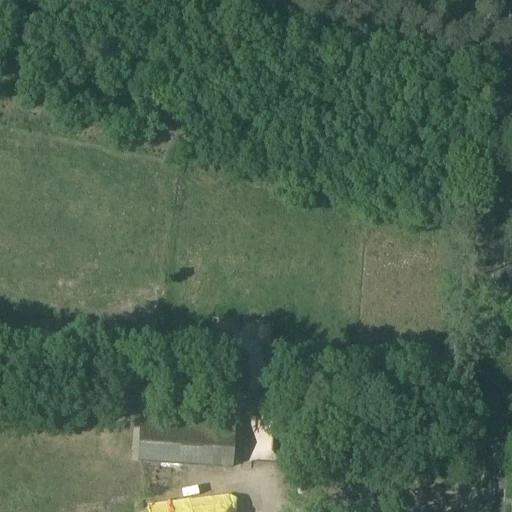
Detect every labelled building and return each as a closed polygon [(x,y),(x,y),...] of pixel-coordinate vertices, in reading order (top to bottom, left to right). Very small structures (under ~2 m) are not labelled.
[(52,306),(53,269),(16,268),(15,305),(52,306)] [(87,328),(86,350),(99,350),(100,328),(87,328)] [(138,411),(135,466),(231,471),(234,417),(138,411)] [(249,462),(288,465),(291,422),(252,419),(249,462)] [(228,511),(226,496),(148,508),(148,511),(228,511)]
